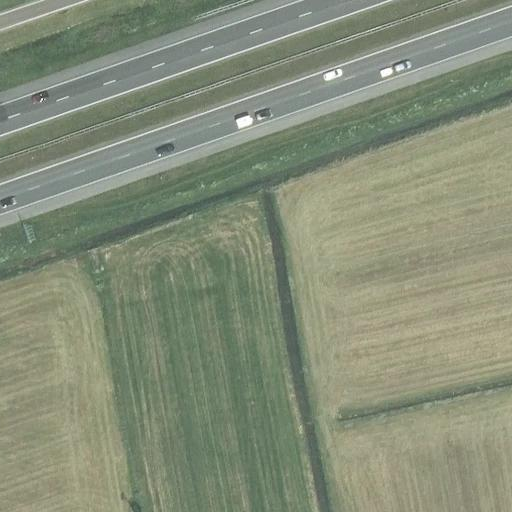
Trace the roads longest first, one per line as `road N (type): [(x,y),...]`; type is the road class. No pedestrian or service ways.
road 1 (motorway): [(0,200),(511,21)]
road 2 (motorway): [(350,0),(0,121)]
